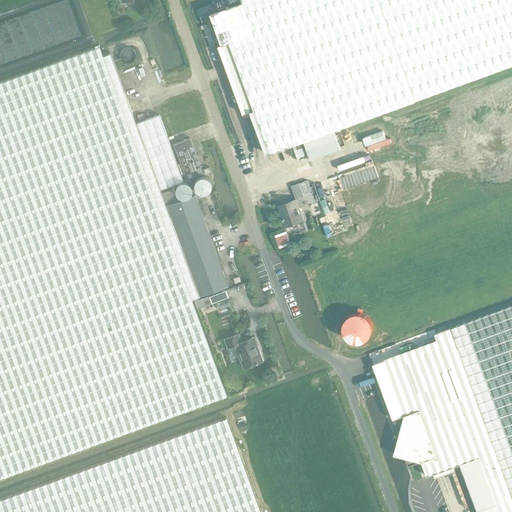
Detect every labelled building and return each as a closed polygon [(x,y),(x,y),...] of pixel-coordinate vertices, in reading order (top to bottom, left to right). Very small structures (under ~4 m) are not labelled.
[(216,11),(211,13),(221,38),(218,39),(220,44),(222,43),(223,44),(219,45),(244,114),(252,111),(268,154),(296,144),(304,141),(321,135),(334,130),(511,64),(511,0),(242,0),(243,1),(240,3),(238,0),(214,0),(212,1),(216,11)] [(202,22),(213,18),(211,13),(200,16),(202,22)] [(0,82),(0,477),(227,395),(192,300),(200,297),(228,286),(195,195),(177,201),(173,189),(163,193),(161,189),(184,181),(160,115),(136,123),(111,53),(103,56),(100,47),(0,82)] [(173,114),(164,117),(171,136),(180,133),(180,132),(179,132),(177,126),(186,123),(183,116),(191,113),(186,100),(170,106),(173,114)] [(321,135),(304,141),(311,160),(341,149),(334,130),(321,135)] [(191,138),(174,144),(186,180),(203,174),(191,138)] [(297,199),(278,205),(286,226),(304,220),(299,207),(303,205),(300,198),(304,196),(304,194),(309,192),(312,191),(308,180),(305,181),(292,186),(297,199)] [(290,244),(286,232),(275,236),(279,248),(290,244)] [(195,301),(197,309),(212,304),(209,296),(195,301)] [(401,354),(373,364),(393,419),(405,415),(400,435),(397,444),(395,454),(405,456),(408,466),(422,461),(427,476),(461,464),(478,511),(493,505),(497,504),(500,511),(511,511),(511,305),(435,334),(440,348),(427,352),(403,361),(401,354)] [(228,347),(235,345),(244,368),(262,361),(259,352),(257,353),(252,338),(241,342),(238,334),(225,339),(228,347)] [(0,511),(261,511),(227,418),(0,499),(0,511)] [(244,421),(238,423),(241,431),(247,429),(244,421)]
